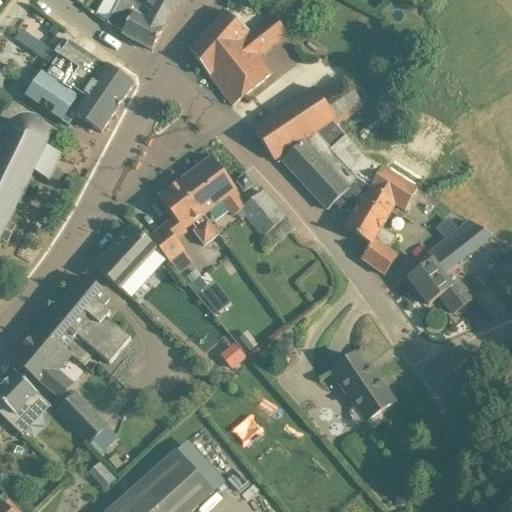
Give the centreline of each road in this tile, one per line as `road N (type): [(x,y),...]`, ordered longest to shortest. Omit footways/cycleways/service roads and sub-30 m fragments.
road 1 (unclassified): [(429,376),(284,186),(162,76)]
road 2 (tertiary): [(0,332),(76,235),(162,76)]
road 3 (unclassified): [(511,485),(429,376)]
road 4 (unclassified): [(162,76),(52,0)]
